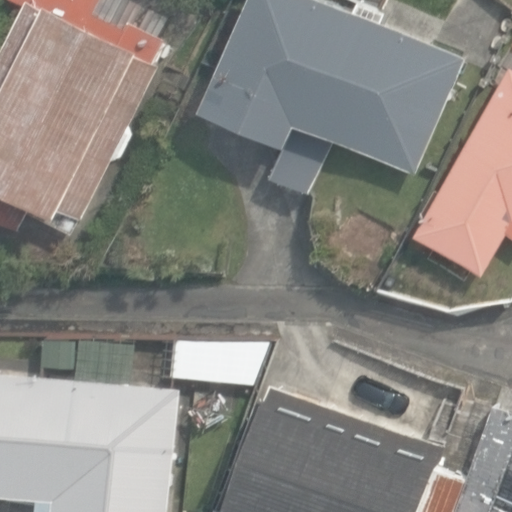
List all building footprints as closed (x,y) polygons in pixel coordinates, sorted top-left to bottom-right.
[(35,206),(81,229),(164,61),(162,60),(174,36),(166,32),(174,16),(141,0),(25,0),(34,4),(0,72),(0,209),(27,223),(35,206)] [(277,174),(315,191),(340,133),(423,169),(472,55),(380,16),(385,6),(370,0),(367,0),(364,8),(344,0),(259,0),(214,105),(293,139),(277,174)] [(511,72),(422,232),(491,270),(511,232),(511,72)] [(81,363),(82,338),(49,337),(48,362),(81,363)] [(258,380),(273,341),(180,337),(178,376),(258,380)] [(61,511),(172,511),(185,387),(0,368),(0,487),(63,494),(61,511)] [(511,405),(501,402),(475,475),(443,463),(445,459),(275,398),(238,501),(267,511),(462,511),(463,509),(472,511),(505,511),(509,502),(511,502),(511,405)]
